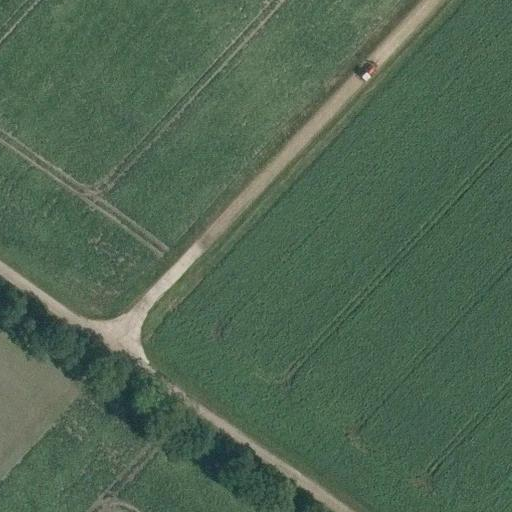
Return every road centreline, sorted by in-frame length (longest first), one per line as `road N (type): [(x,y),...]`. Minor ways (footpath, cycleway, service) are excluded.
road 1 (track): [(106,344),(435,0)]
road 2 (unclassified): [(344,511),(0,269)]
